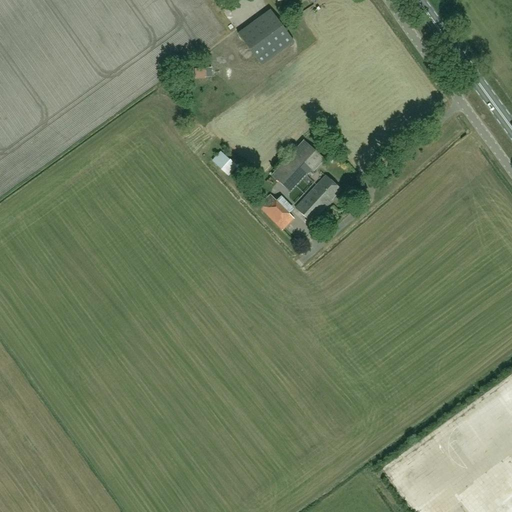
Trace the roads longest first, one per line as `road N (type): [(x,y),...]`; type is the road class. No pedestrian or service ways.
road 1 (unclassified): [(511,170),(387,0)]
road 2 (primary): [(511,128),(418,0)]
